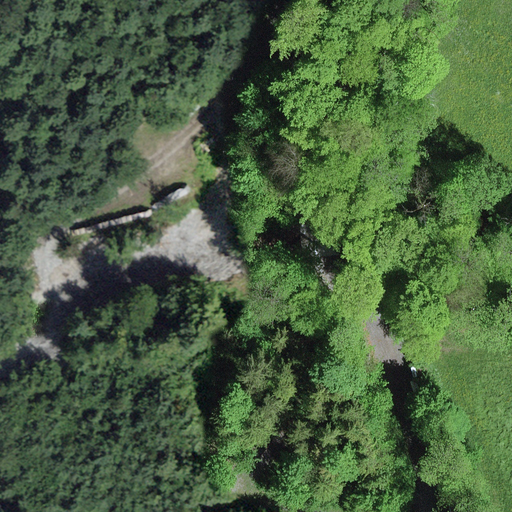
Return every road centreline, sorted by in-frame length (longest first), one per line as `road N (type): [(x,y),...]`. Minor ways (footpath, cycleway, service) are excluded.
road 1 (track): [(426,511),(391,342),(301,211),(296,185),(307,130)]
road 2 (track): [(285,32),(156,173),(74,217)]
road 3 (track): [(307,130),(367,51),(386,0)]
road 4 (track): [(291,0),(285,32),(307,130)]
